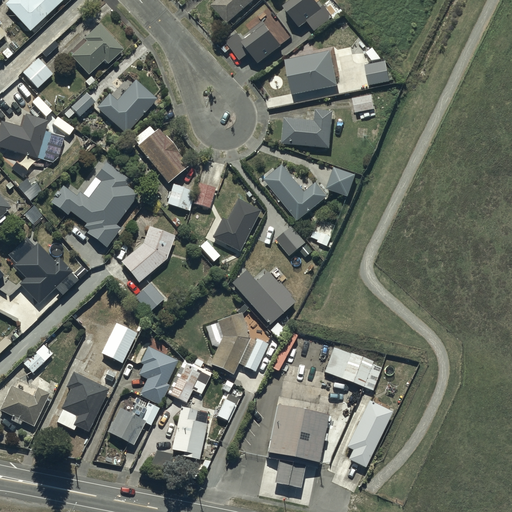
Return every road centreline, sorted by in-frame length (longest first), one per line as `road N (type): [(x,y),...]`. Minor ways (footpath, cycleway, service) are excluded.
road 1 (secondary): [(0,478),(160,511)]
road 2 (residential): [(132,0),(225,124)]
